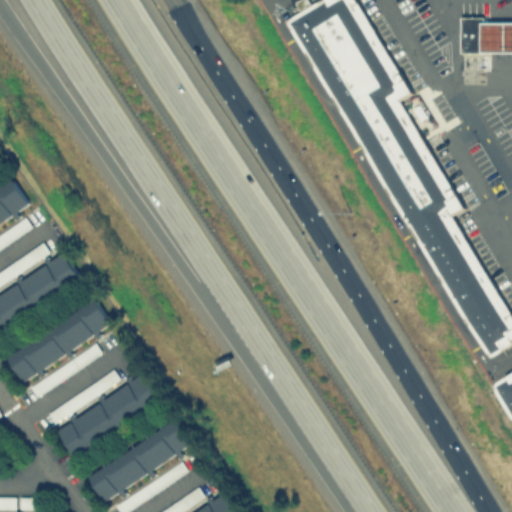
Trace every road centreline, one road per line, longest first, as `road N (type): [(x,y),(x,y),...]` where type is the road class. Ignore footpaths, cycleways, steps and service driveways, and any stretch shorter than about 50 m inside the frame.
road 1 (motorway): [(441,511),(107,0)]
road 2 (motorway): [(8,0),(216,273)]
road 3 (motorway): [(39,0),(216,273)]
road 4 (motorway): [(326,252),(166,0)]
road 5 (motorway): [(453,511),(326,252)]
road 6 (motorway): [(216,273),(374,511)]
